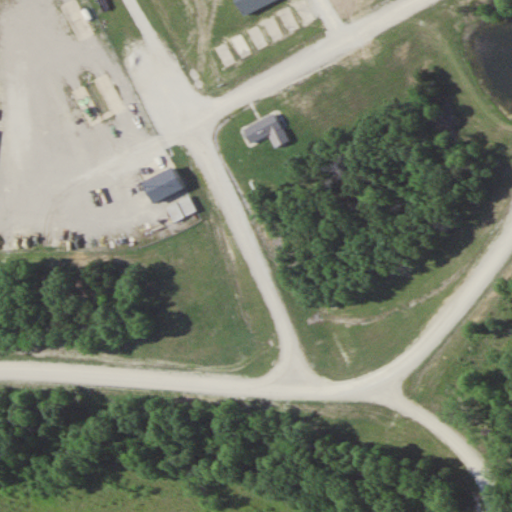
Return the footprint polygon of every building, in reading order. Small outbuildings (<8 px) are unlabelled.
[(233,20),(226,8),(218,13),(225,24),(233,20)] [(289,33),(299,29),(290,8),(281,12),(289,33)] [(262,20),(275,42),(285,36),(272,14),(262,20)] [(246,32),(261,50),(270,43),(255,25),(246,32)] [(243,59),(253,53),(241,32),(230,38),(243,59)] [(225,69),(236,63),(226,41),(215,46),(225,69)] [(242,127),(250,144),(270,135),(275,146),(290,140),(277,112),(242,127)] [(184,190),(175,167),(143,179),(152,202),(184,190)]
